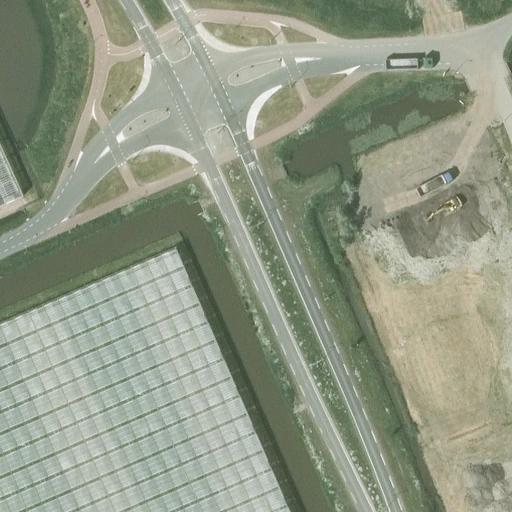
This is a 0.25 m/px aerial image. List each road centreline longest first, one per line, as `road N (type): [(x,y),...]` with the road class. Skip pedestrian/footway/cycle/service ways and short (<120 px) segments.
road 1 (tertiary): [(395,511),(224,102)]
road 2 (tertiary): [(188,118),(366,511)]
road 3 (unclassified): [(511,129),(473,44),(369,53)]
